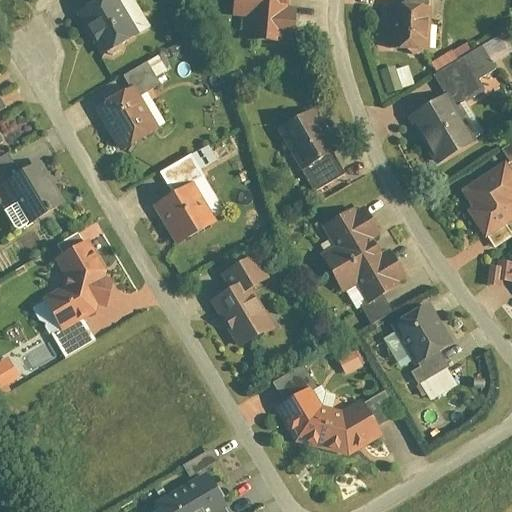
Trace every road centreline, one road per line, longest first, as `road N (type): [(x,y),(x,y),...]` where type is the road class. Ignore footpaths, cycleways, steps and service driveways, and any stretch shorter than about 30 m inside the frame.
road 1 (residential): [(38,64),(52,131),(292,511)]
road 2 (residential): [(511,358),(407,218),(333,65),(337,0)]
road 3 (residential): [(370,511),(511,425)]
